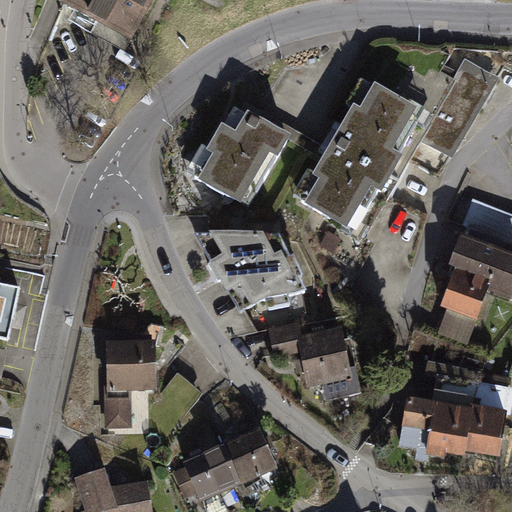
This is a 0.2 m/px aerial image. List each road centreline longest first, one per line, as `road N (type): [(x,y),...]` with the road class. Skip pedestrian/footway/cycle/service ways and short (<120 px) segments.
road 1 (residential): [(113,165),(186,86),(254,41),(319,19),(395,10),(511,21)]
road 2 (residential): [(366,469),(266,404),(212,343),(173,281),(135,184),(113,165)]
road 3 (residential): [(511,113),(487,134),(441,206),(413,298),(408,383),(366,469)]
road 4 (residential): [(16,511),(92,200)]
road 5 (residential): [(92,200),(53,182),(34,162),(20,91),(31,0)]
road 6 (residential): [(511,488),(380,482)]
